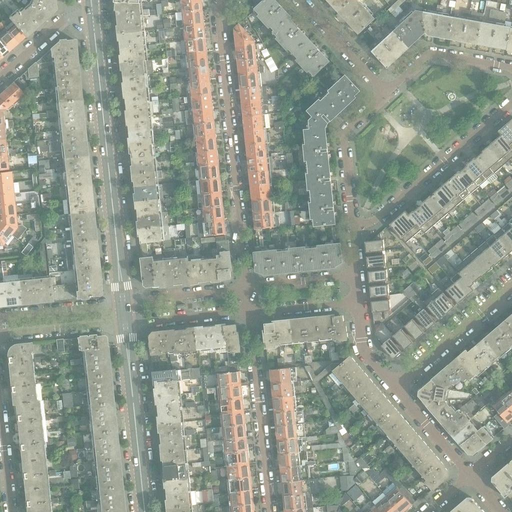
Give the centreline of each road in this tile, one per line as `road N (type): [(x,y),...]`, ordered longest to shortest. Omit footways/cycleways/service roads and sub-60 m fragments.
road 1 (tertiary): [(122,304),(90,12)]
road 2 (residential): [(221,0),(245,287)]
road 3 (residential): [(511,104),(381,216),(349,229)]
road 4 (residential): [(247,311),(267,511)]
road 5 (tertiary): [(143,511),(123,323)]
road 6 (residential): [(349,229),(344,131),(386,93)]
road 7 (residential): [(395,387),(511,288)]
road 8 (residential): [(386,93),(430,54),(511,69)]
road 9 (residential): [(298,0),(386,93)]
road 10 (residential): [(123,323),(247,311)]
road 11 (residential): [(245,287),(122,304)]
road 12 (residential): [(0,335),(123,323)]
road 13 (residential): [(122,304),(0,317)]
